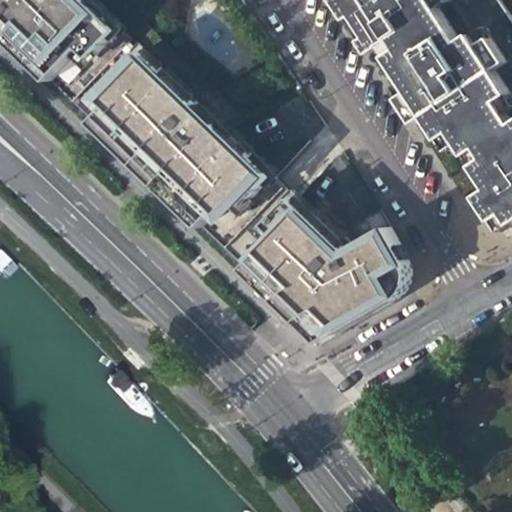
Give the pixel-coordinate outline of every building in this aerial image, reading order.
[(100,51),(119,31),(86,0),(0,0),(0,26),(11,37),(7,40),(49,81),(89,41),(100,51)] [(330,0),(345,22),(351,18),(366,40),(359,44),(367,57),(379,49),(380,48),(392,40),(398,50),(385,59),(401,82),(409,95),(397,102),(412,125),(423,117),(430,127),(440,142),(451,135),(457,146),(488,192),(477,199),(492,223),(503,216),(510,227),(511,225),(511,109),(503,115),(495,104),(507,96),(491,72),(483,60),(476,50),(466,56),(457,43),(435,9),(428,0),(330,0)] [(446,3),(443,0),(428,0),(435,9),(446,3)] [(345,22),(359,44),(366,40),(351,18),(345,22)] [(479,29),(457,43),(466,56),(476,50),(483,60),(494,53),(479,29)] [(379,49),(385,59),(398,50),(392,40),(380,48),(379,49)] [(238,215),(273,180),(140,52),(104,91),(114,100),(92,123),(124,153),(203,230),(226,205),(238,215)] [(503,65),(494,53),(483,60),(491,72),(503,65)] [(389,90),(397,102),(409,95),(401,82),(389,90)] [(511,109),(511,103),(507,96),(495,104),(503,115),(511,109)] [(447,154),(457,146),(451,135),(440,142),(447,154)] [(410,267),(389,229),(349,253),(348,252),(350,250),(350,247),(349,244),(347,242),(344,241),(341,241),(337,242),(304,210),(245,271),(281,306),(322,345),(399,300),(406,292),(411,284),(411,276),(410,267)] [(372,232),(388,222),(381,210),(365,220),(372,232)] [(500,234),(510,227),(503,216),(492,223),(500,234)]
